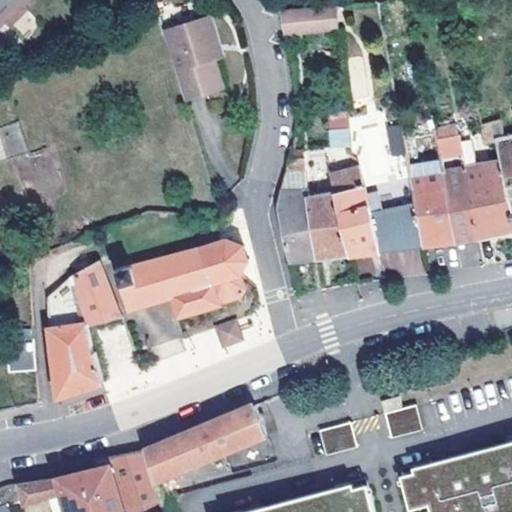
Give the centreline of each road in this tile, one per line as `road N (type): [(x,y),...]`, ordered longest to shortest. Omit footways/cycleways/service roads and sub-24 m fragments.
road 1 (residential): [(251,0),(273,98),(259,230),(292,346)]
road 2 (tertiary): [(0,444),(122,416),(292,346)]
road 3 (tertiary): [(292,346),(511,292)]
